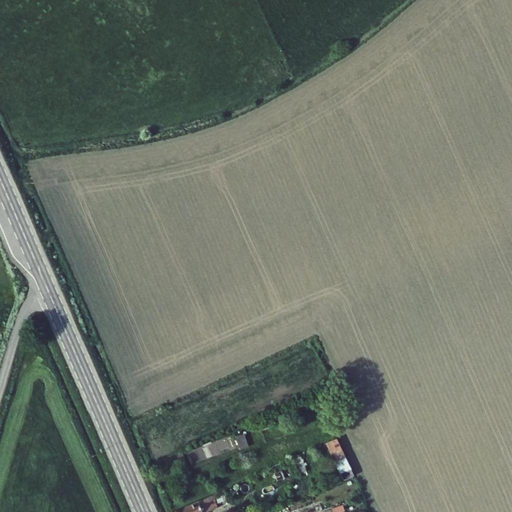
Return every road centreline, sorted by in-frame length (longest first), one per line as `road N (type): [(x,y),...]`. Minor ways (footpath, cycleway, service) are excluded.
road 1 (primary): [(50,291),(144,511)]
road 2 (primary): [(0,176),(50,291)]
